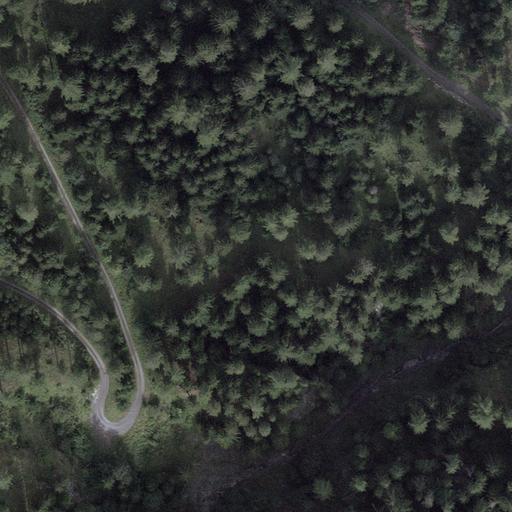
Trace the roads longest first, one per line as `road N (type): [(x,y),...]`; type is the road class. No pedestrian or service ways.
road 1 (track): [(0,84),(111,294),(142,385),(118,435),(97,440),(103,383),(96,356),(68,319),(0,283)]
road 2 (track): [(511,133),(343,0)]
